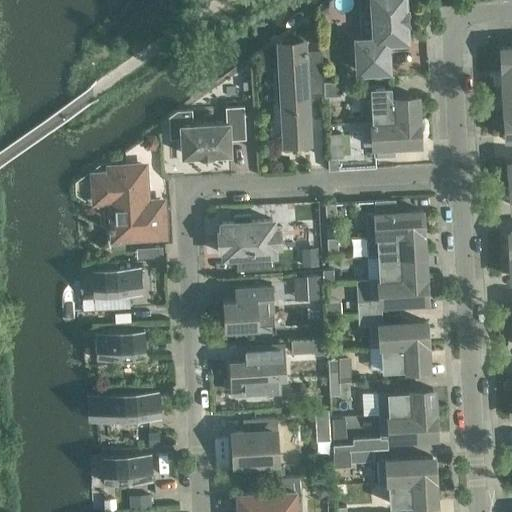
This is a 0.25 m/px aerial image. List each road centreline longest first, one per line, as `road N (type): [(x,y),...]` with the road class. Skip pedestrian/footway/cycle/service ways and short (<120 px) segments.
road 1 (residential): [(201,511),(184,189),(459,172)]
road 2 (residential): [(459,172),(479,511)]
road 3 (residential): [(511,14),(449,17),(459,172)]
